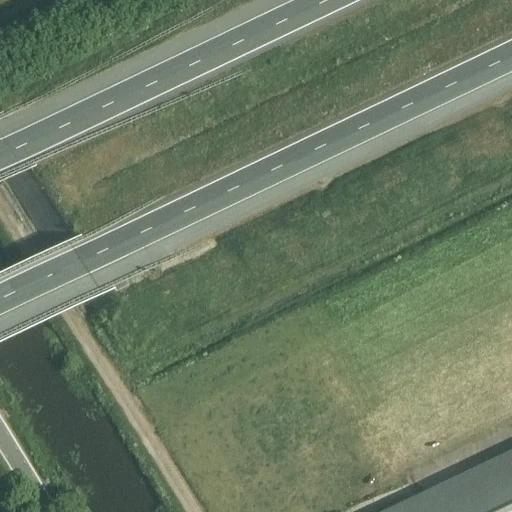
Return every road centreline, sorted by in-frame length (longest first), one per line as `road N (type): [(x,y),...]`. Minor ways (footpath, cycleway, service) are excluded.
road 1 (motorway): [(0,301),(511,58)]
road 2 (motorway): [(329,0),(0,157)]
road 3 (track): [(195,511),(0,203)]
